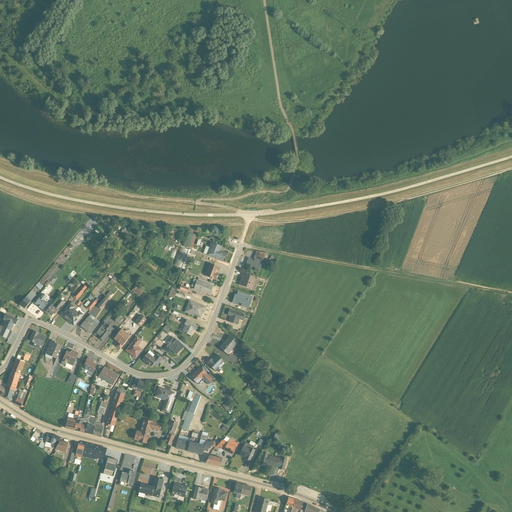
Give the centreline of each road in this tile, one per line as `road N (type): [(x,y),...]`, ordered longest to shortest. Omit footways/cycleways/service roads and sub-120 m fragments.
road 1 (track): [(0,189),(69,211),(217,226),(332,217),(511,169)]
road 2 (residential): [(0,370),(34,321),(131,372),(176,371),(211,325),(240,245)]
road 3 (secondary): [(0,401),(50,429),(306,498)]
road 4 (track): [(511,294),(240,245)]
